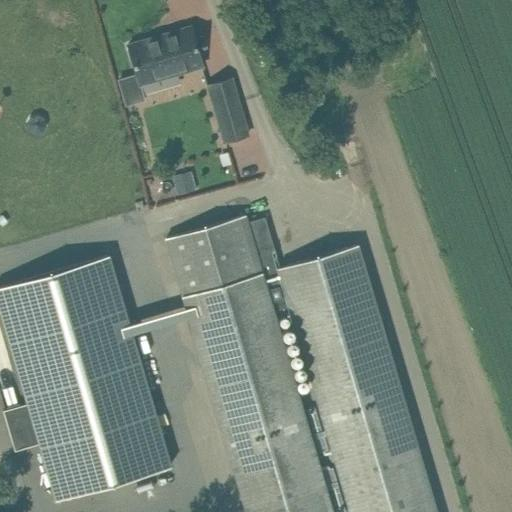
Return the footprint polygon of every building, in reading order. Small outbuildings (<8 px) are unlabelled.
[(191,26),(127,45),(136,74),(118,79),(126,106),(145,100),(141,85),(203,67),(191,26)] [(206,84),(223,143),(250,135),(232,76),(206,84)] [(191,169),(170,173),(174,192),(195,189),(191,169)] [(437,511),(358,243),(277,267),(262,217),(248,221),(246,214),(165,238),(244,511),(333,511),(274,311),(289,307),(349,511),(437,511)] [(0,285),(0,311),(27,403),(3,410),(15,450),(38,443),(55,499),(170,465),(108,254),(0,285)] [(105,497),(49,508),(50,511),(84,511),(107,508),(105,497)]
